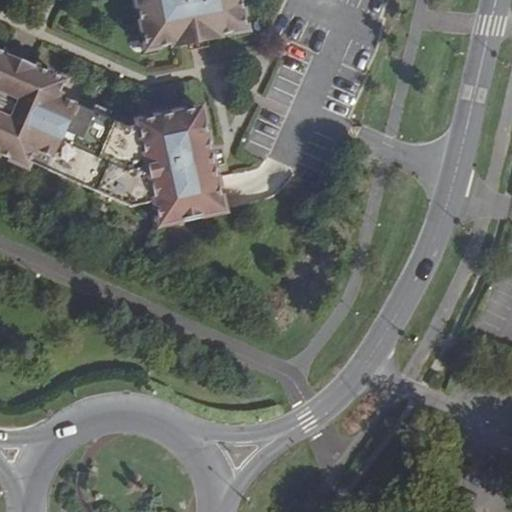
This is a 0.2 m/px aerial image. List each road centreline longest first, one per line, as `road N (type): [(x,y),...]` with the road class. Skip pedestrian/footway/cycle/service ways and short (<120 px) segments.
road 1 (secondary): [(287,433),(346,389),(417,283),(455,174),(496,0)]
road 2 (secondary): [(169,429),(136,416),(100,415),(53,439)]
